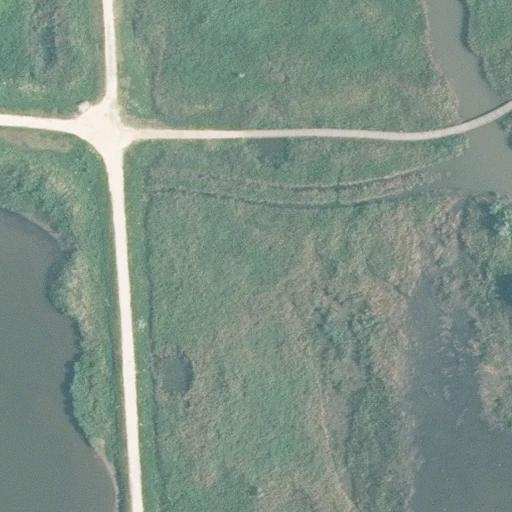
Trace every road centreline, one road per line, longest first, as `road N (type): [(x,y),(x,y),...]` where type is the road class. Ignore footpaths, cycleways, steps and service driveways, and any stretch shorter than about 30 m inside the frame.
road 1 (track): [(79,107),(402,114),(454,98),(511,58)]
road 2 (track): [(106,511),(79,107)]
